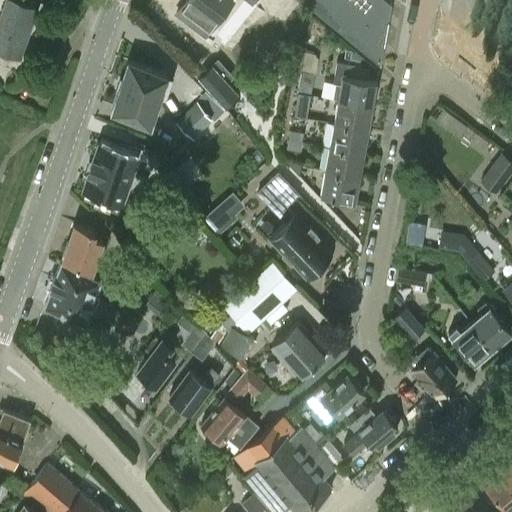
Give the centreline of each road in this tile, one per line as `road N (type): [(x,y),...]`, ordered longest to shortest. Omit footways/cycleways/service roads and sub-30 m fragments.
road 1 (residential): [(439,428),(368,343),(415,60)]
road 2 (unclassified): [(116,0),(0,328)]
road 3 (residential): [(151,511),(110,459),(0,365)]
road 4 (residential): [(439,428),(349,511)]
